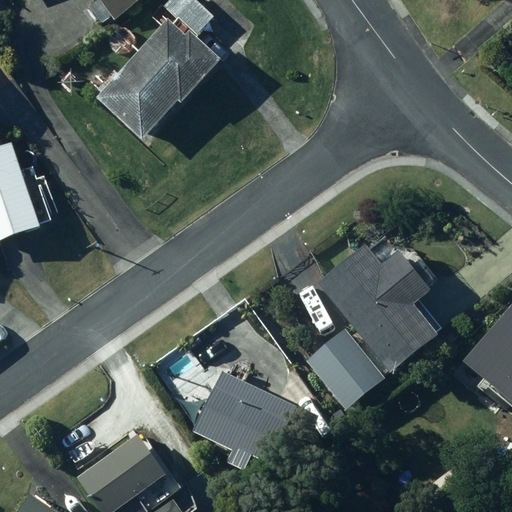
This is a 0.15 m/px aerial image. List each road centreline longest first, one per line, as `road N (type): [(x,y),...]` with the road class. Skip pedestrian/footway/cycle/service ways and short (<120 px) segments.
road 1 (residential): [(418,93),(0,390)]
road 2 (residential): [(511,180),(418,93)]
